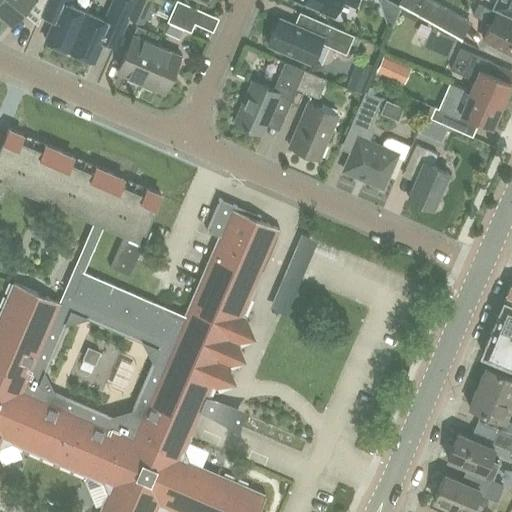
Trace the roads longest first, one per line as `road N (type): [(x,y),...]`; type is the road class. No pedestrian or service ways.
road 1 (residential): [(482,269),(178,138)]
road 2 (unclassified): [(314,447),(372,322),(372,304),(361,286),(284,254)]
road 3 (tertiary): [(392,481),(482,269)]
road 4 (residential): [(178,138),(0,60)]
road 5 (residential): [(178,138),(240,0)]
